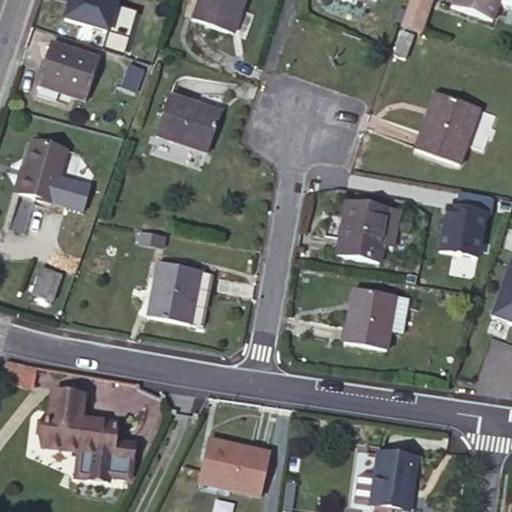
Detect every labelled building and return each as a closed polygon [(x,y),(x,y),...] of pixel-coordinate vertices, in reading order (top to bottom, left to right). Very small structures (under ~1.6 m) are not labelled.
[(247,0),(196,0),(189,20),(233,36),(247,0)] [(429,3),(421,0),(407,0),(398,29),(418,36),(429,3)] [(496,7),(498,0),(452,0),(448,11),(490,25),(496,7)] [(511,0),(498,0),(496,7),(511,12),(511,0)] [(166,6),(148,1),(141,21),(133,18),(118,61),(127,65),(143,70),(166,6)] [(401,63),(410,38),(400,34),(391,59),(401,63)] [(37,89),(38,90),(58,98),(82,105),(96,62),(51,47),(37,89)] [(143,70),(127,65),(122,77),(139,83),(143,70)] [(58,98),(38,90),(35,101),(55,107),(58,98)] [(219,115),(168,98),(154,139),(205,155),(219,115)] [(476,113),(431,98),(411,154),(456,170),(476,113)] [(29,146),(22,172),(16,197),(49,205),(63,156),(29,146)] [(16,197),(22,172),(16,171),(10,195),(16,197)] [(380,249),(386,214),(344,207),(335,259),(376,267),(380,249)] [(397,216),(386,214),(380,249),(390,250),(397,216)] [(511,252),(490,320),(511,328),(511,252)] [(190,327),(200,277),(154,268),(144,320),(189,330),(190,327)] [(68,279),(43,270),(35,295),(59,303),(68,279)] [(211,279),(200,277),(190,327),(201,330),(211,279)] [(388,336),(394,302),(349,294),(340,347),(385,355),(388,336)] [(406,304),(394,302),(388,336),(400,337),(406,304)] [(0,382),(29,390),(35,370),(7,363),(5,367),(0,377),(0,382)] [(44,416),(39,449),(76,455),(72,481),(106,485),(106,480),(124,483),(128,476),(132,448),(112,445),(115,427),(81,422),(83,400),(52,395),(48,417),(44,416)] [(266,457),(208,443),(198,486),(256,499),(266,457)] [(356,478),(351,503),(369,506),(373,507),(389,510),(400,511),(406,511),(415,461),(376,455),(372,475),(374,475),(373,476),(361,474),(356,478)]
